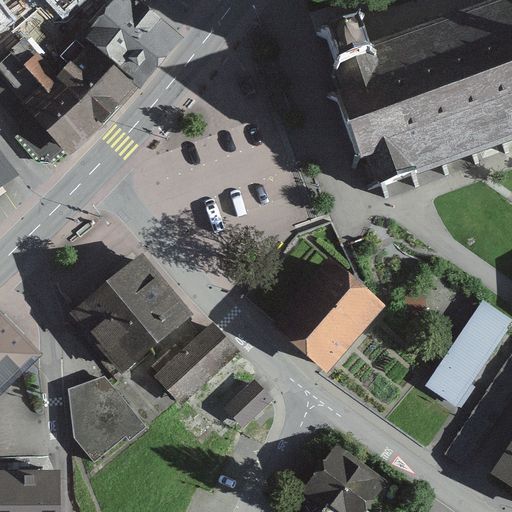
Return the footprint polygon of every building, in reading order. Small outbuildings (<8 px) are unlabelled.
[(0,0),(0,23),(14,11),(4,0),(0,0)] [(93,0),(28,0),(54,28),(71,14),(74,17),(93,0)] [(143,80),(176,37),(143,11),(139,15),(123,2),(93,41),(143,80)] [(375,190),(511,139),(511,14),(372,67),(357,27),(325,39),(340,78),(334,80),(375,190)] [(67,153),(100,121),(60,81),(27,45),(6,63),(39,100),(29,109),(67,153)] [(91,50),(60,81),(100,121),(131,90),(91,50)] [(51,166),(67,153),(29,109),(39,100),(6,63),(0,67),(0,95),(29,130),(24,134),(51,166)] [(145,261),(76,317),(122,374),(191,318),(145,261)] [(377,309),(331,269),(280,327),(326,367),(377,309)] [(444,402),(500,320),(472,300),(416,383),(444,402)] [(0,390),(34,358),(0,323),(0,390)] [(181,409),(240,358),(213,326),(154,378),(181,409)] [(461,452),(511,379),(511,353),(505,349),(442,439),(461,452)] [(106,377),(70,390),(73,440),(84,458),(90,458),(92,453),(105,453),(124,437),(128,442),(144,428),(106,377)] [(274,400),(254,380),(225,407),(244,428),(274,400)] [(339,453),(309,492),(331,509),(329,511),(361,511),(382,485),(339,453)] [(511,460),(501,476),(511,483),(511,460)] [(56,511),(56,475),(0,475),(0,511),(56,511)]
